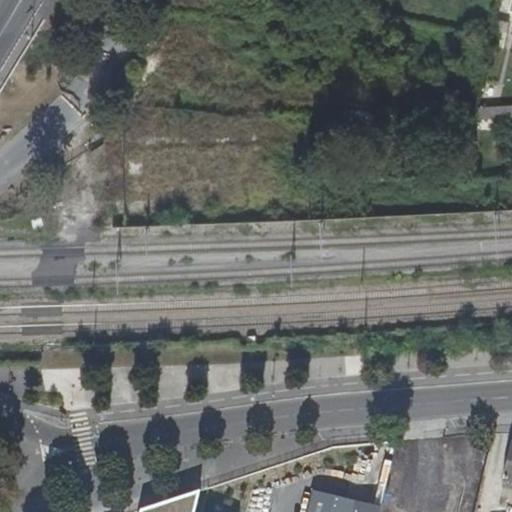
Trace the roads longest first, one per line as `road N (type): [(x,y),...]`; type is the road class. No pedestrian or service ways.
road 1 (tertiary): [(511,395),(259,419),(21,458)]
road 2 (residential): [(0,170),(97,73),(124,0)]
